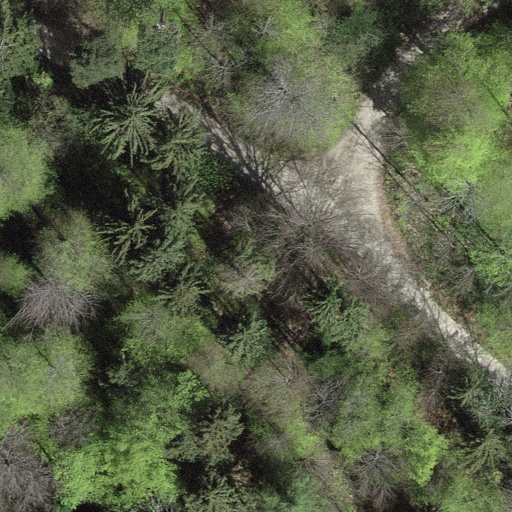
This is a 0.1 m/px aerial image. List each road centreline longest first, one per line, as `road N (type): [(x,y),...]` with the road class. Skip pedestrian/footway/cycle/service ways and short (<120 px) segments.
road 1 (track): [(342,212),(227,132),(0,13)]
road 2 (track): [(342,212),(378,104),(399,69),(425,40),(484,0)]
road 3 (track): [(511,382),(342,212)]
